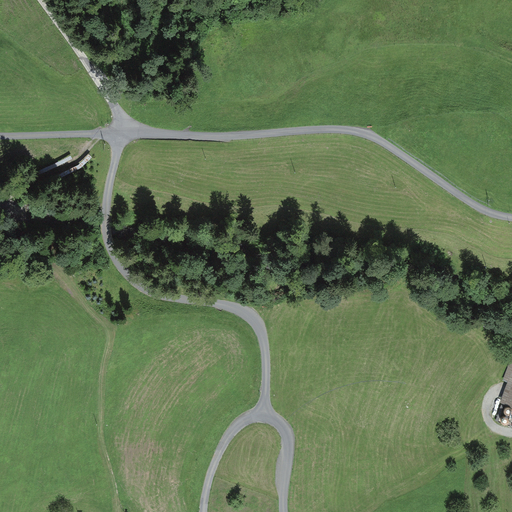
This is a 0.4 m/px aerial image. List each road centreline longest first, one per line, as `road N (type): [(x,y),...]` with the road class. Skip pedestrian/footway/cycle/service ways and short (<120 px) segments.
road 1 (residential): [(511,217),(479,207),(365,133),(120,133)]
road 2 (residential): [(120,133),(106,221),(114,256),(149,291),(232,306),(255,320),(265,353),(263,414)]
road 3 (track): [(41,0),(116,109),(120,133)]
road 4 (unclassified): [(203,511),(229,435),(263,414)]
road 5 (residential): [(120,133),(0,135)]
